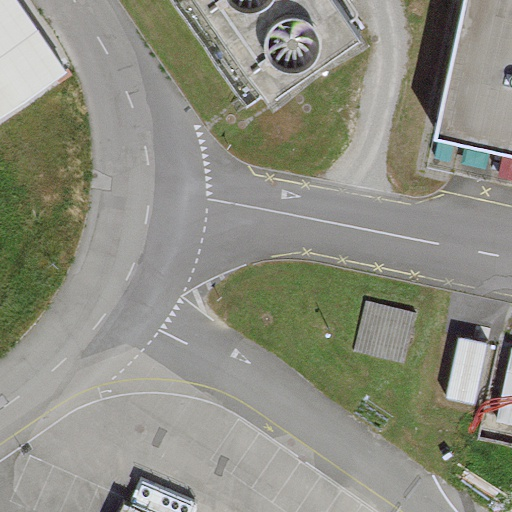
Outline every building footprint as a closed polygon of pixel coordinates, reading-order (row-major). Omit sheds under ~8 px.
[(22,0),(0,0),(0,109),(67,64),(22,0)] [(327,0),(211,0),(276,94),(355,40),(327,0)] [(511,0),(465,0),(435,138),(511,155),(511,0)] [(416,312),(367,301),(356,352),(404,363),(416,312)] [(511,423),(511,358),(499,420),(511,423)] [(385,511),(353,491),(338,511),(385,511)]
